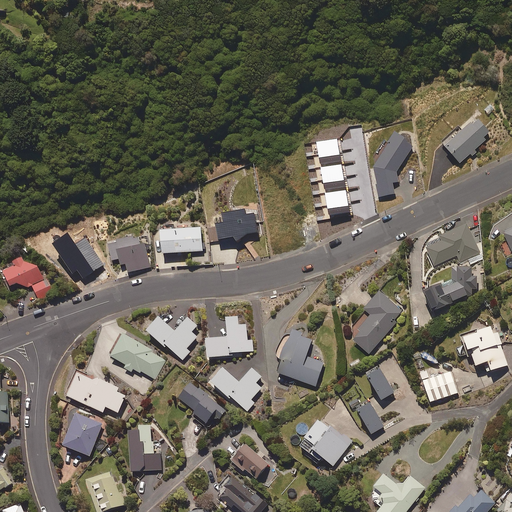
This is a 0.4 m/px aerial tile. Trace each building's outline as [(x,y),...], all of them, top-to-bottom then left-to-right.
[(492,137),(478,122),(455,144),(451,140),(443,147),(461,166),(492,137)] [(414,148),(396,136),(386,151),(388,152),(379,166),(378,166),(375,172),(379,199),(396,197),(394,184),(399,184),(398,174),(414,148)] [(480,253),(466,222),(422,242),(433,265),(456,254),(460,262),(480,253)] [(511,227),(502,231),(506,242),(502,244),(508,259),(511,257),(511,227)] [(205,254),(202,232),(162,237),(165,259),(205,254)] [(140,249),(138,239),(109,246),(113,263),(120,262),(122,270),(127,268),(129,275),(151,270),(146,247),(140,249)] [(28,267),(25,262),(15,266),(16,270),(4,275),(11,291),(30,282),(39,301),(55,294),(49,282),(45,283),(36,263),(28,267)] [(470,265),(450,266),(450,282),(440,286),(438,280),(421,286),(429,307),(432,306),(434,310),(452,303),(451,300),(472,292),(472,289),(476,289),(476,275),(470,275),(470,265)] [(403,309),(381,289),(365,306),(372,313),(366,320),(364,318),(355,327),(359,330),(353,337),(370,352),(397,321),(395,319),(403,309)] [(176,329),(160,314),(147,327),(166,345),(167,343),(183,359),(191,351),(187,347),(198,336),(192,331),(198,324),(189,315),(176,329)] [(239,314),(228,314),(228,335),(207,336),(208,355),(233,354),(232,351),(254,351),(253,339),(248,340),(247,323),(239,323),(239,314)] [(498,331),(492,333),(489,324),(460,334),(464,345),(456,348),(459,356),(470,353),(473,364),(484,360),(487,370),(506,364),(500,344),(502,343),(498,331)] [(302,329),(293,326),(277,371),(316,385),(325,361),(307,355),(313,337),(301,333),(302,329)] [(153,348),(124,330),(110,353),(140,372),(141,370),(154,379),(166,360),(151,351),(153,348)] [(240,380),(224,365),(212,379),(230,396),(231,395),(248,411),(255,403),(251,399),(262,387),(257,382),(262,376),(253,367),(240,380)] [(395,391),(382,365),(369,372),(382,398),(395,391)] [(95,378),(78,370),(67,394),(104,411),(106,406),(118,412),(127,395),(117,390),(119,385),(97,374),(95,378)] [(429,378),(426,370),(419,373),(429,402),(457,393),(450,371),(429,378)] [(1,372),(0,371),(0,421),(9,421),(8,388),(1,388),(1,372)] [(222,404),(194,378),(179,395),(207,420),(222,404)] [(385,425),(372,399),(359,406),(373,432),(385,425)] [(104,422),(77,411),(63,443),(90,454),(104,422)] [(332,426),(319,417),(299,446),(307,451),(305,453),(318,462),(322,456),(334,465),(350,443),(334,423),(332,426)] [(151,423),(140,423),(140,427),(130,428),(131,469),(162,468),(161,451),(154,452),(154,441),(152,441),(151,423)] [(269,463),(246,442),(232,458),(245,469),(246,468),(256,477),(269,463)] [(10,470),(7,465),(0,468),(0,488),(12,482),(7,472),(10,470)] [(120,491),(112,469),(87,478),(98,511),(126,502),(122,490),(120,491)] [(403,486),(384,471),(371,488),(381,495),(377,500),(383,504),(376,511),(405,511),(426,486),(412,474),(403,486)] [(253,491),(231,472),(215,491),(227,501),(229,499),(243,511),(261,511),(270,503),(254,489),(253,491)] [(485,511),(494,502),(480,489),(472,498),(467,493),(455,507),(453,504),(445,511),(485,511)] [(25,511),(21,501),(0,510),(0,511),(25,511)]
